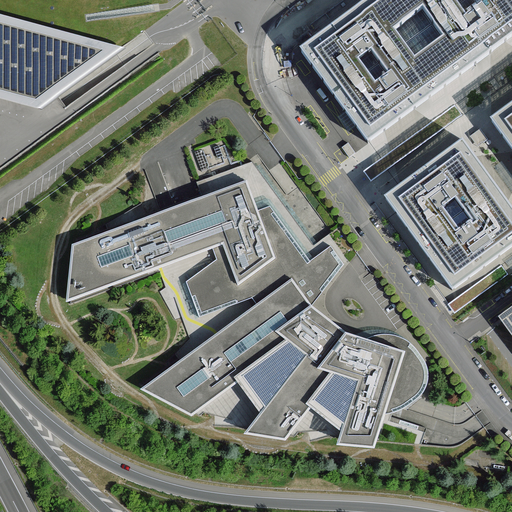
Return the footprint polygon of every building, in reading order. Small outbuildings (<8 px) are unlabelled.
[(511,0),(367,0),(330,28),(300,50),(370,144),(392,128),(511,39),(511,0)] [(0,11),(0,94),(42,106),(124,46),(0,11)] [(511,105),(491,121),(511,149),(511,105)] [(387,197),(453,288),(500,254),(511,245),(511,210),(462,142),(440,158),(387,197)] [(74,244),(68,300),(214,248),(219,259),(187,282),(200,317),(254,297),(260,305),(144,389),(194,415),(241,377),(265,411),(248,433),(287,440),(313,405),(345,431),(342,444),(378,447),(388,414),(395,413),(394,410),(402,406),(406,405),(412,401),(418,397),(422,392),(425,386),(426,380),(427,372),(425,366),(421,360),(416,353),(411,347),(412,344),(409,341),(403,338),(396,335),(390,335),(383,334),(377,336),(370,339),(348,332),(313,306),(324,293),(322,289),(340,265),(332,253),(335,250),(333,246),(309,263),(272,214),(276,212),(272,206),(260,211),(248,181),(204,196),(162,212),(74,244)] [(511,331),(511,300),(497,311),(511,331)]
